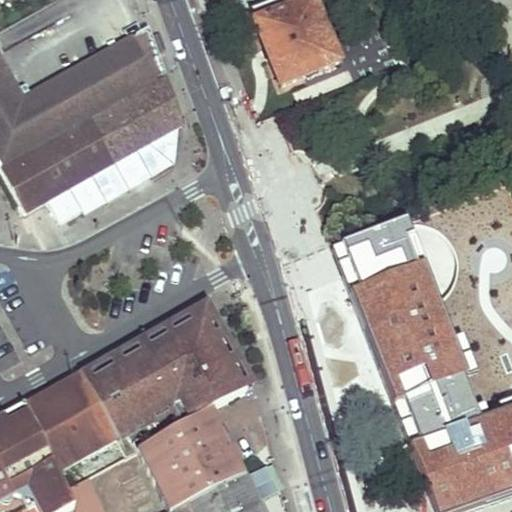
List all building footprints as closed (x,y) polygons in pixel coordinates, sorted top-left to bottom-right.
[(277,0),(255,9),(258,19),(253,22),(279,87),(338,63),(312,0),(277,0)] [(69,135),(166,81),(148,32),(15,104),(0,76),(0,172),(1,172),(23,160),(69,135)] [(183,128),(166,81),(69,135),(106,200),(169,165),(170,140),(168,136),(178,131),(183,128)] [(175,168),(178,131),(168,136),(170,140),(169,165),(106,200),(82,214),(85,218),(175,168)] [(106,200),(69,135),(23,160),(48,204),(61,226),(82,214),(106,200)] [(25,216),(48,204),(23,160),(1,172),(25,216)] [(430,511),(467,511),(511,496),(511,413),(478,426),(423,271),(354,296),(430,511)] [(253,389),(206,308),(80,379),(85,386),(201,318),(246,393),(253,389)] [(115,441),(116,442),(173,410),(183,428),(212,412),(246,393),(201,318),(85,386),(115,441)] [(24,411),(55,476),(115,441),(85,386),(80,379),(24,411)] [(55,476),(24,411),(0,423),(0,509),(3,508),(0,503),(6,506),(10,505),(12,500),(9,492),(23,484),(28,494),(36,511),(72,511),(64,494),(55,476)] [(183,428),(136,454),(141,465),(149,461),(220,425),(212,412),(183,428)] [(232,449),(220,425),(149,461),(153,469),(145,473),(153,489),(161,485),(174,511),(180,511),(247,479),(237,459),(229,463),(224,453),(232,449)] [(237,459),(232,449),(224,453),(229,463),(237,459)] [(153,469),(149,461),(141,465),(145,473),(153,469)] [(280,494),(267,469),(247,479),(260,504),(280,494)] [(263,511),(260,504),(247,479),(180,511),(263,511)] [(102,511),(87,481),(64,494),(72,511),(102,511)]
